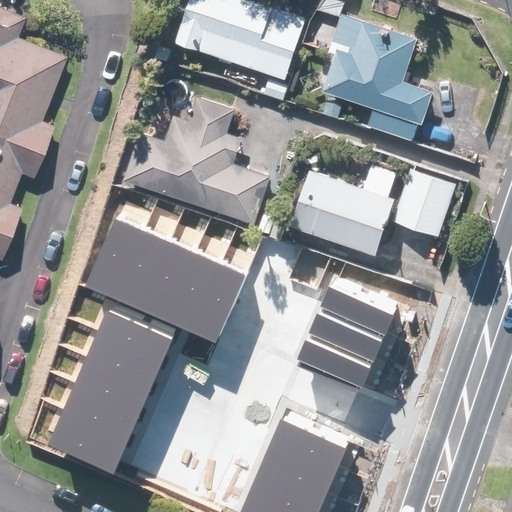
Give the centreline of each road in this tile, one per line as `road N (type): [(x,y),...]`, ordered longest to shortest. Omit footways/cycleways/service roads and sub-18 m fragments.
road 1 (secondary): [(456,395),(511,231)]
road 2 (secondary): [(394,511),(416,455),(456,395)]
